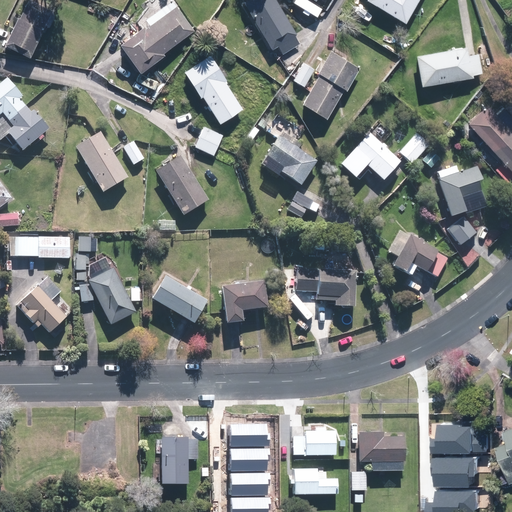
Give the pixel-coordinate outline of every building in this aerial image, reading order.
[(279,0),(248,0),(247,1),(274,47),(282,42),(288,51),(299,45),(293,35),(299,32),(279,0)] [(372,0),(407,21),(420,0),(372,0)] [(50,12),(28,1),(4,46),(26,58),(50,12)] [(140,28),(116,45),(136,73),(161,55),(159,54),(191,31),(174,8),(143,30),(140,28)] [(471,46),(419,53),(423,82),(483,73),(480,54),(473,55),(471,46)] [(360,63),(333,48),(305,98),(330,112),(345,84),(347,85),(360,63)] [(216,70),(208,57),(181,73),(196,98),(200,96),(217,122),(240,107),(223,81),(226,79),(220,68),(216,70)] [(313,67),(302,62),(293,82),(304,87),(313,67)] [(7,79),(0,84),(0,140),(6,135),(18,151),(45,130),(35,117),(32,119),(17,100),(20,97),(7,79)] [(511,122),(491,101),(470,122),(511,165),(511,122)] [(203,127),(194,147),(212,156),(222,136),(203,127)] [(401,160),(371,133),(343,163),(357,176),(368,164),(384,178),(401,160)] [(430,143),(418,133),(403,151),(415,161),(430,143)] [(98,135),(73,150),(100,193),(124,177),(98,135)] [(316,158),(282,136),(270,155),(285,165),(282,169),(301,181),(316,158)] [(133,142),(121,150),(132,166),(144,158),(133,142)] [(177,158),(153,172),(178,216),(202,203),(177,158)] [(477,167),(441,179),(453,215),(467,210),(462,195),(484,188),(477,167)] [(0,211),(12,202),(0,185),(0,211)] [(314,192),(302,185),(294,199),(306,205),(314,192)] [(2,212),(2,224),(21,223),(21,211),(2,212)] [(476,226),(464,213),(452,225),(463,237),(476,226)] [(450,252),(399,228),(389,249),(396,253),(391,263),(412,272),(416,263),(439,274),(450,252)] [(75,234),(12,233),(12,253),(75,254),(75,234)] [(140,311),(116,267),(90,280),(114,325),(140,311)] [(357,268),(322,267),(321,298),(337,299),(337,304),(356,305),(357,268)] [(209,298),(169,276),(156,299),(196,321),(209,298)] [(267,280),(224,285),(228,318),(245,316),(244,307),(270,304),(267,280)] [(62,306),(40,285),(21,304),(42,326),(46,321),(51,326),(63,314),(59,309),(62,306)] [(511,432),(511,440),(502,444),(511,471),(511,425),(510,426),(511,432)] [(289,434),(288,452),(338,452),(338,427),(308,427),(308,434),(289,434)] [(383,428),(361,428),(360,458),(372,458),(372,468),(404,468),(404,434),(383,434),(383,428)] [(488,452),(471,431),(432,462),(449,483),(488,452)] [(200,434),(164,434),(164,481),(189,481),(189,456),(200,456),(200,434)] [(249,436),(223,436),(222,490),(248,491),(249,436)] [(278,453),(259,453),(259,471),(278,471),(278,453)] [(320,465),(295,465),(295,493),(340,494),(340,478),(320,478),(320,465)] [(366,468),(353,467),(353,489),(366,489),(366,468)] [(457,493),(438,478),(428,491),(446,506),(457,493)]
